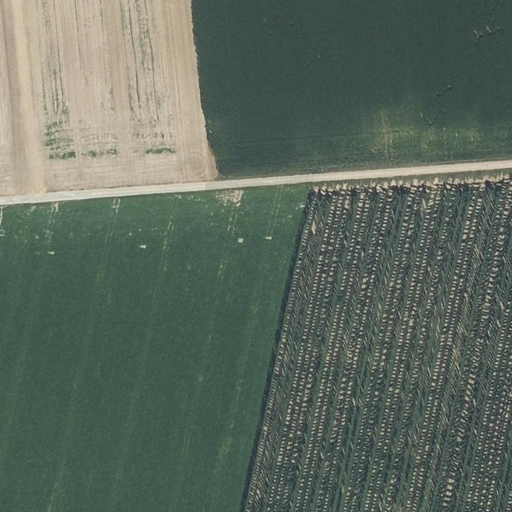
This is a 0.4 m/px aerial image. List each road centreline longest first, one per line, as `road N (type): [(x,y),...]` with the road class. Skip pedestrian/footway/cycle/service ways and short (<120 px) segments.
road 1 (track): [(511,165),(0,201)]
road 2 (track): [(40,199),(20,0)]
